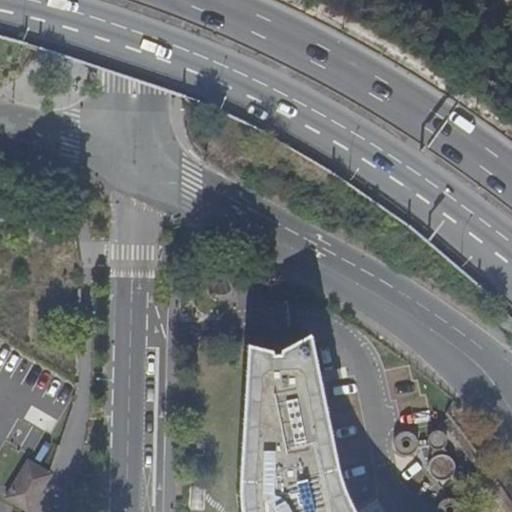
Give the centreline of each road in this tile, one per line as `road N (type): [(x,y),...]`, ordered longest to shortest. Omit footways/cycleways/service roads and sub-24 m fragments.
road 1 (trunk): [(0,5),(174,62),(325,129),(433,196)]
road 2 (secondary): [(132,166),(429,328),(478,364),(511,409)]
road 3 (trunk): [(511,182),(341,66),(187,0)]
road 4 (secondary): [(125,511),(132,166)]
road 5 (secondary): [(132,166),(133,0)]
road 6 (secondary): [(132,166),(0,119)]
